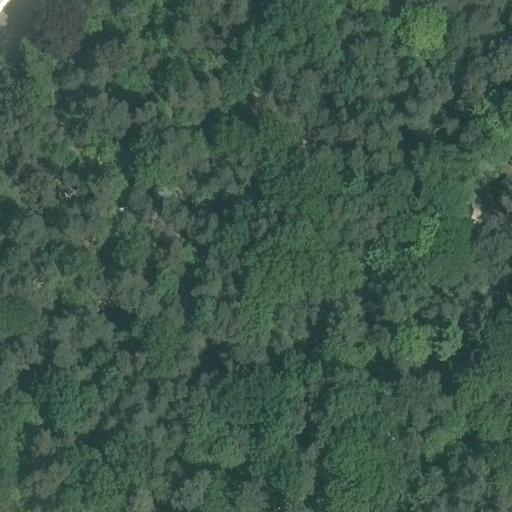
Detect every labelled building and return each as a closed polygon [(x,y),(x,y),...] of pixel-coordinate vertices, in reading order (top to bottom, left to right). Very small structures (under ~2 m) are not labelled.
[(0,0),(0,10),(10,0),(0,0)] [(489,214),(462,181),(446,194),(473,227),(489,214)] [(205,185),(183,193),(201,246),(223,239),(205,185)] [(442,368),(425,351),(410,367),(427,383),(442,368)] [(221,383),(208,370),(204,374),(206,376),(190,392),(199,401),(203,397),(209,403),(216,397),(211,392),(221,383)] [(335,383),(330,387),(340,396),(356,381),(347,371),(340,378),(333,370),(328,375),(335,383)] [(322,448),(346,471),(362,453),(338,431),(322,448)]
